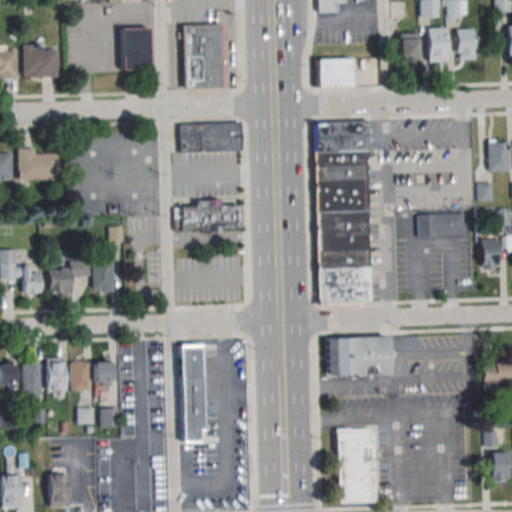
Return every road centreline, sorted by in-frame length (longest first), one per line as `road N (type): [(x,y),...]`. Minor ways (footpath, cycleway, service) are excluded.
road 1 (residential): [(0,110),(511,95)]
road 2 (residential): [(0,327),(511,313)]
road 3 (primary): [(280,420),(268,11)]
